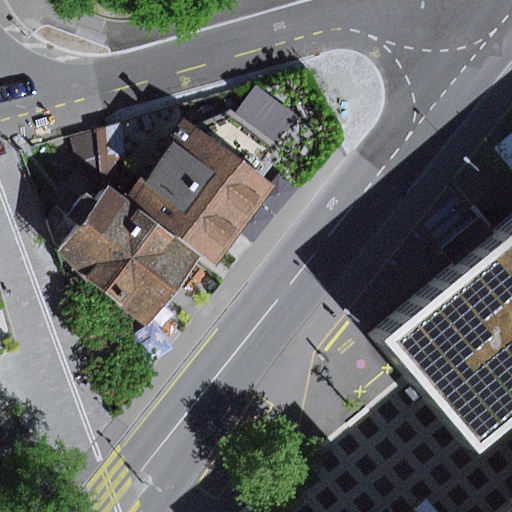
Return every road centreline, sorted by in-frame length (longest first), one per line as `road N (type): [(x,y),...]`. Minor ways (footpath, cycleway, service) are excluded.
road 1 (residential): [(118,511),(466,54)]
road 2 (residential): [(466,54),(413,29),(327,19),(0,101)]
